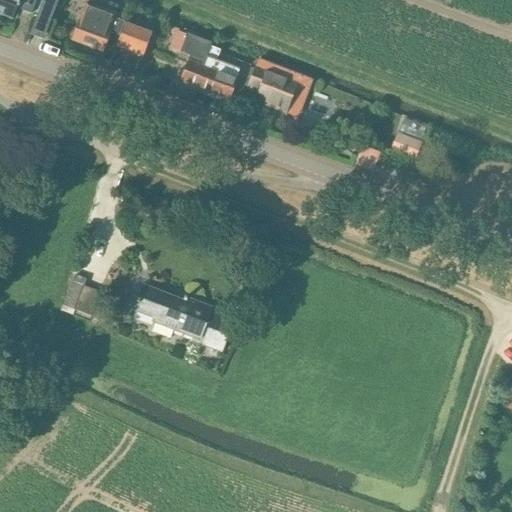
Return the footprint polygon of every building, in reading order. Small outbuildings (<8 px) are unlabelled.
[(0,0),(0,16),(14,21),(18,9),(32,14),(36,0),(0,0)] [(43,0),(37,18),(50,23),(58,0),(43,0)] [(114,22),(84,10),(80,21),(79,21),(71,42),(103,54),(114,22)] [(143,59),(152,35),(125,25),(116,48),(143,59)] [(202,70),(206,61),(205,61),(211,45),(187,36),(181,53),(190,56),(180,83),(210,95),(217,75),(202,70)] [(300,109),(312,80),(304,77),(254,59),(251,67),(255,69),(246,90),(258,95),(255,102),(286,115),(289,105),(300,109)] [(217,75),(210,95),(230,102),(237,82),(233,81),(236,73),(206,61),(202,70),(217,75)] [(412,163),(414,159),(419,144),(398,136),(391,155),(412,163)] [(420,148),(415,160),(427,165),(432,153),(420,148)] [(71,282),(63,307),(71,310),(73,311),(74,311),(82,286),(79,285),(71,282)] [(100,293),(82,286),(74,311),(91,317),(100,293)] [(186,303),(143,287),(133,313),(153,320),(152,324),(199,342),(211,309),(187,300),(186,303)] [(221,353),(233,321),(214,314),(202,346),(221,353)]
